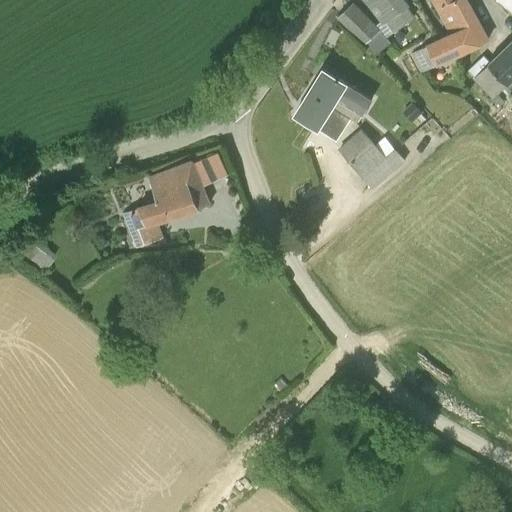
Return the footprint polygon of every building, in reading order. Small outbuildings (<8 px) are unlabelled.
[(339,16),(352,31),(376,55),(389,41),(386,38),(394,31),(414,16),(406,4),(408,2),(406,0),(370,0),(385,19),(375,26),(353,2),(339,16)] [(432,0),(443,13),(451,32),(426,44),(427,45),(436,64),(437,67),(471,48),(488,39),(467,0),(432,0)] [(511,0),(498,0),(511,11),(511,0)] [(496,93),(511,77),(511,41),(491,62),(484,55),(468,70),(493,96),(491,98),(498,106),(504,101),(496,93)] [(427,45),(411,53),(420,72),(436,64),(427,45)] [(371,98),(341,79),(324,68),(310,90),(343,112),(357,121),(371,98)] [(343,112),(310,90),(296,113),(318,128),(319,127),(329,134),(340,117),(343,112)] [(421,113),(422,112),(412,102),(402,111),(412,121),(413,120),(421,113)] [(386,156),(362,129),(356,135),(340,148),(373,187),(387,176),(377,164),(386,156)] [(395,149),(386,156),(377,164),(387,176),(389,174),(404,160),(395,149)] [(158,195),(159,197),(137,204),(138,207),(123,213),(135,247),(152,241),(147,225),(210,203),(192,160),(150,177),(158,195)] [(20,231),(9,245),(41,271),(52,257),(20,231)] [(280,390),(287,383),(281,376),(273,383),(280,390)]
